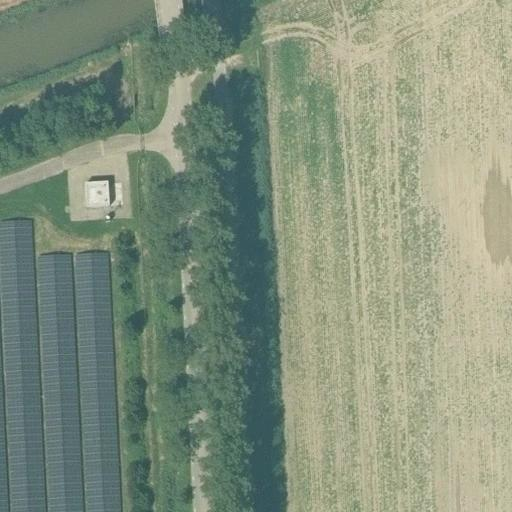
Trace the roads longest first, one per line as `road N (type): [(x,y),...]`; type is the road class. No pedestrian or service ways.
road 1 (tertiary): [(199,511),(184,148),(167,0)]
road 2 (unknown): [(184,148),(121,152),(0,191)]
